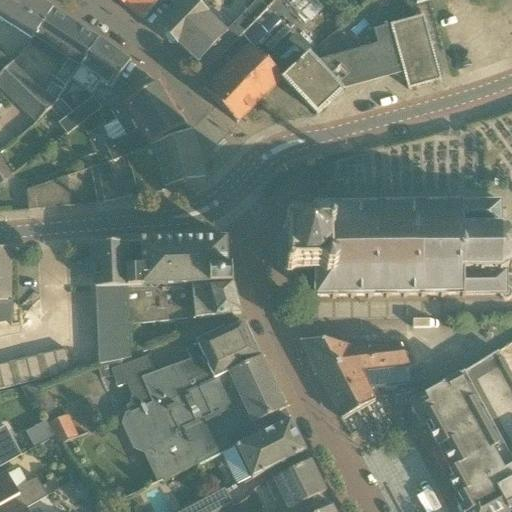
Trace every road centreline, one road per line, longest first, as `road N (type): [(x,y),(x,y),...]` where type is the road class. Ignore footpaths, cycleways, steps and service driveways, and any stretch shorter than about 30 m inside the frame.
road 1 (residential): [(368,511),(265,309),(232,191)]
road 2 (residential): [(232,191),(282,151),(511,82)]
road 3 (residential): [(232,191),(198,112),(140,47),(80,0)]
road 4 (residential): [(0,233),(169,219),(199,213),(232,191)]
